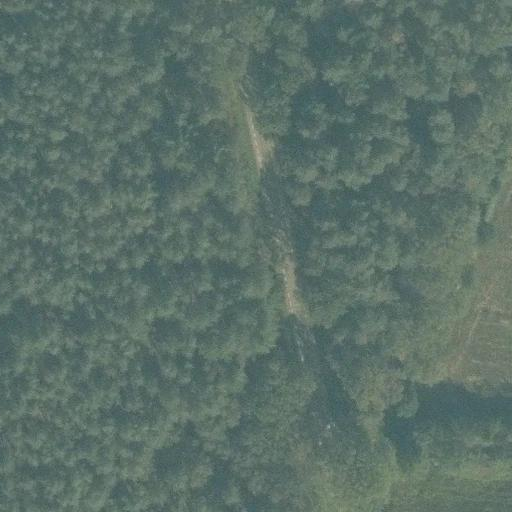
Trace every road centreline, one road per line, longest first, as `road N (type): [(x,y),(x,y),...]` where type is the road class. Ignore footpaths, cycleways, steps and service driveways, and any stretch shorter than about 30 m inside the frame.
road 1 (tertiary): [(348,511),(246,0)]
road 2 (track): [(330,432),(392,365),(511,86)]
